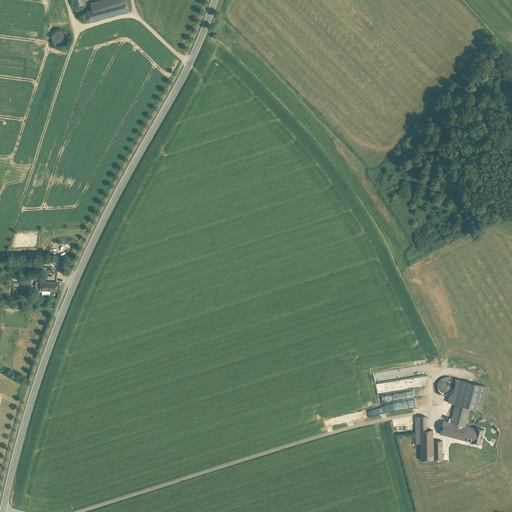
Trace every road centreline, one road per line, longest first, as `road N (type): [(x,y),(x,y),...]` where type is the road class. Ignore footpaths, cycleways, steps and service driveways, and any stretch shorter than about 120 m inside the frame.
road 1 (secondary): [(6,511),(45,367),(87,258),(215,0)]
road 2 (track): [(77,511),(313,437),(432,409),(433,376)]
road 3 (track): [(189,63),(138,16),(88,24),(67,0)]
